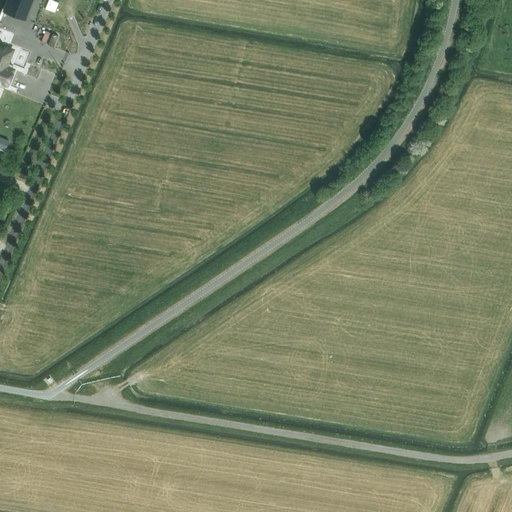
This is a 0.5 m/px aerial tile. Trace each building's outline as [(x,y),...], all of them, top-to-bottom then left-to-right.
[(14,0),(11,8),(30,16),(36,0),(14,0)] [(58,8),(54,18),(63,22),(68,13),(58,8)] [(58,29),(52,41),(58,44),(63,31),(58,29)] [(0,50),(0,88),(5,90),(10,77),(11,75),(4,72),(11,55),(0,50)] [(41,71),(40,71),(45,60),(29,53),(24,64),(22,63),(16,77),(35,85),(41,71)] [(0,136),(0,149),(5,151),(9,140),(0,136)]
